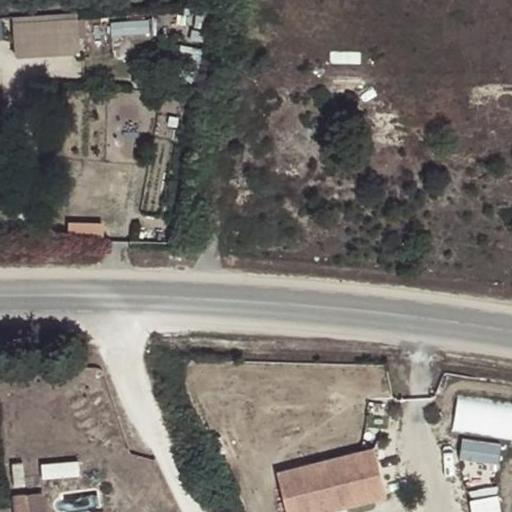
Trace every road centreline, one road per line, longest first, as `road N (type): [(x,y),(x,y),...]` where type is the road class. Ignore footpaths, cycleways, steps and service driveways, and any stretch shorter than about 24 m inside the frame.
road 1 (secondary): [(511,346),(282,312),(0,304)]
road 2 (track): [(202,511),(119,361),(104,310)]
